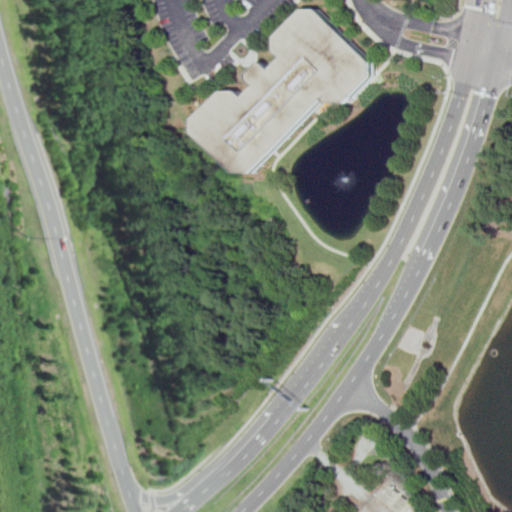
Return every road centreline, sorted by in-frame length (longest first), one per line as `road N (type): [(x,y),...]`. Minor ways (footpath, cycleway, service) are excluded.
road 1 (primary): [(242,511),(308,443),(403,307),(478,137),(510,0)]
road 2 (primary): [(144,511),(0,43)]
road 3 (primary): [(399,250),(319,370),(203,494)]
road 4 (primary): [(472,61),(446,147),(399,250)]
